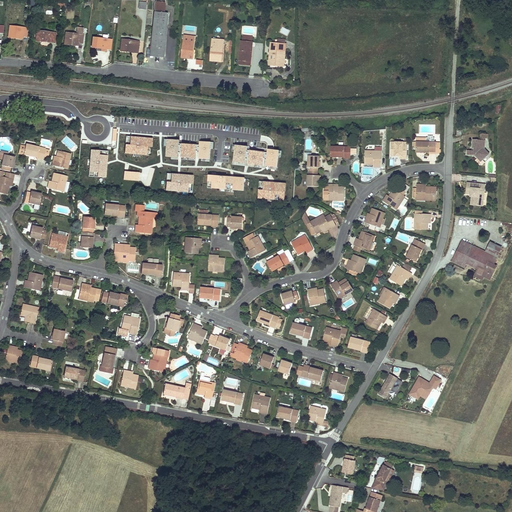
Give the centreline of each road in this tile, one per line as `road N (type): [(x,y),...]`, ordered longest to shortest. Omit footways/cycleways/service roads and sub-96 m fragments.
road 1 (residential): [(311,440),(0,380)]
road 2 (residential): [(0,62),(256,85)]
road 3 (residential): [(448,167),(438,252),(374,369)]
road 4 (track): [(174,469),(101,437),(0,421)]
road 5 (track): [(511,468),(332,441)]
road 6 (residential): [(252,293),(330,267),(366,192)]
road 7 (residential): [(116,125),(117,159),(125,165),(242,173)]
road 8 (residential): [(374,369),(227,321)]
